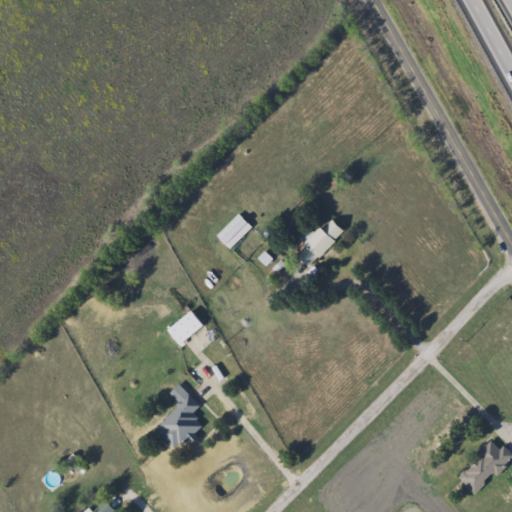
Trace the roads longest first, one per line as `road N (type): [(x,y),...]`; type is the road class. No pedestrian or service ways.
road 1 (residential): [(511,274),(275,511)]
road 2 (residential): [(377,0),(511,240)]
